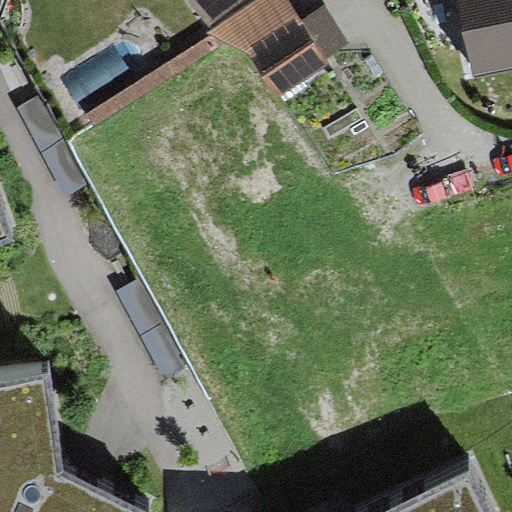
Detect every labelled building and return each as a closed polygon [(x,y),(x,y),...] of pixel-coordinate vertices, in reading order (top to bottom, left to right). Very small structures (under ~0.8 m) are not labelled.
[(299,0),(261,0),(231,19),(283,99),(340,63),(299,0)] [(511,0),(461,0),(476,70),(511,63),(511,0)] [(178,118),(276,279),(351,234),(338,213),(253,72),(178,118)] [(0,229),(10,226),(0,198),(0,229)] [(53,350),(0,358),(0,511),(145,511),(152,499),(70,456),(53,350)] [(356,511),(494,511),(467,461),(356,511)]
